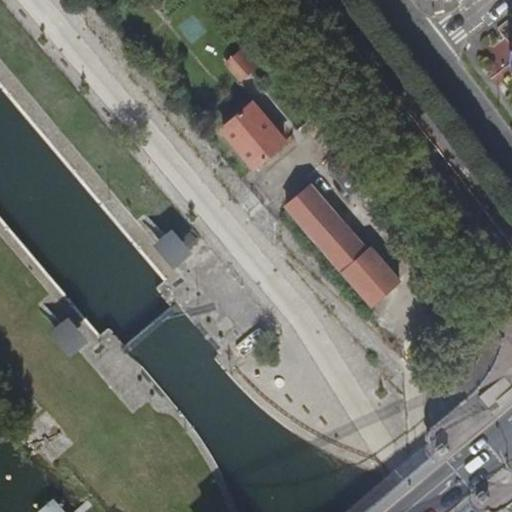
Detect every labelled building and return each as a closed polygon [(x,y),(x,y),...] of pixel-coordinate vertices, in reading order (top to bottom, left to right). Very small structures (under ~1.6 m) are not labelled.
[(224,63),(239,81),(251,70),(237,52),(224,63)] [(220,127),(252,166),(283,140),(251,102),(220,127)] [(328,170),(347,196),(365,181),(344,156),(328,170)] [(317,178),(310,184),(349,231),(356,224),(317,178)] [(349,231),(310,184),(287,204),(370,303),(397,281),(369,246),(364,250),(349,231)] [(178,267),(194,253),(174,230),(158,244),(178,267)]
